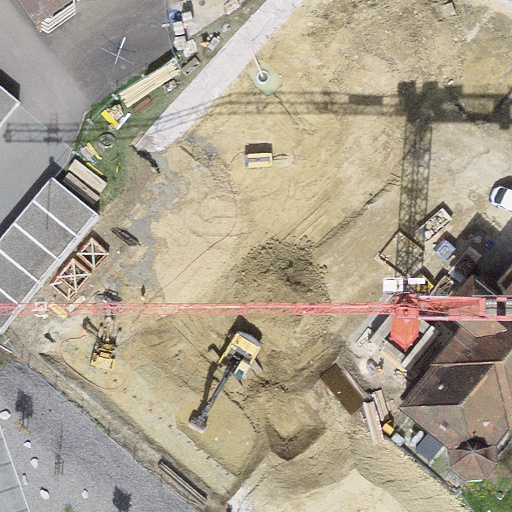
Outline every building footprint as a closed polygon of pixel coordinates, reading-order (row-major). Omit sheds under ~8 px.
[(16,0),(39,32),(38,28),(78,0),(16,0)] [(415,0),(344,89),(403,137),(454,72),(511,118),(511,2),(509,0),(415,0)] [(0,126),(18,105),(0,89),(0,126)] [(97,218),(51,180),(0,240),(0,332),(1,333),(97,218)] [(430,387),(422,381),(404,403),(412,410),(407,414),(453,456),(454,472),(466,481),(481,480),(490,468),(487,451),(507,426),(511,426),(511,283),(492,307),(473,292),(450,320),(469,336),(430,387)] [(332,338),(382,380),(422,331),(372,289),(332,338)]
